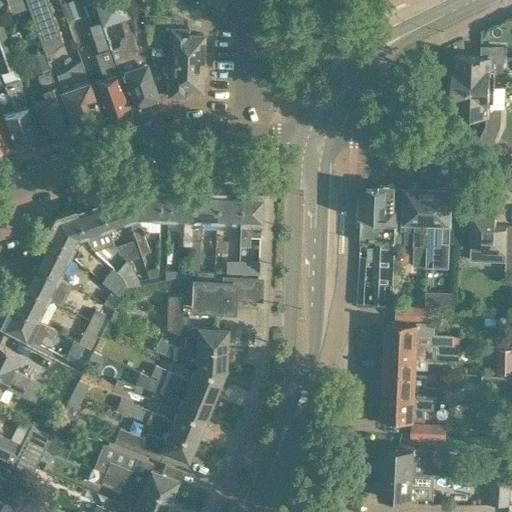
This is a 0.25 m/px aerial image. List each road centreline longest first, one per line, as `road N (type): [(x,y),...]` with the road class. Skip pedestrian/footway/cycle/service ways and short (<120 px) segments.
road 1 (tertiary): [(276,453),(295,426),(316,335),(328,138)]
road 2 (tertiary): [(297,137),(276,453)]
road 3 (residential): [(0,193),(157,141),(245,136)]
road 4 (residential): [(511,174),(448,141),(328,138)]
road 5 (tertiary): [(418,26),(369,45),(341,67),(297,137)]
road 6 (tertiary): [(328,138),(358,83),(418,26)]
